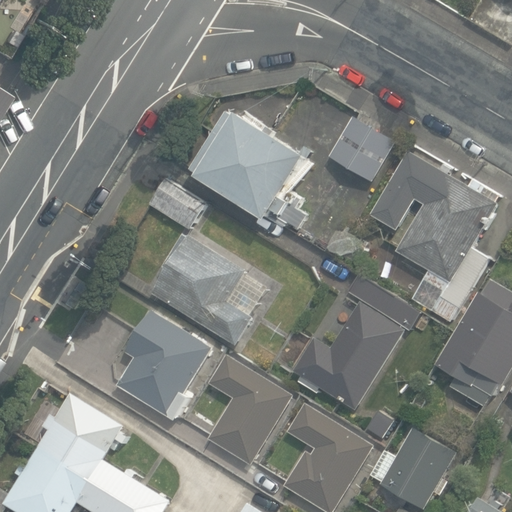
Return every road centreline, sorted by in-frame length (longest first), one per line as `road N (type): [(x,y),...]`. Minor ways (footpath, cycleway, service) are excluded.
road 1 (tertiary): [(166,0),(0,263)]
road 2 (residential): [(305,0),(511,125)]
